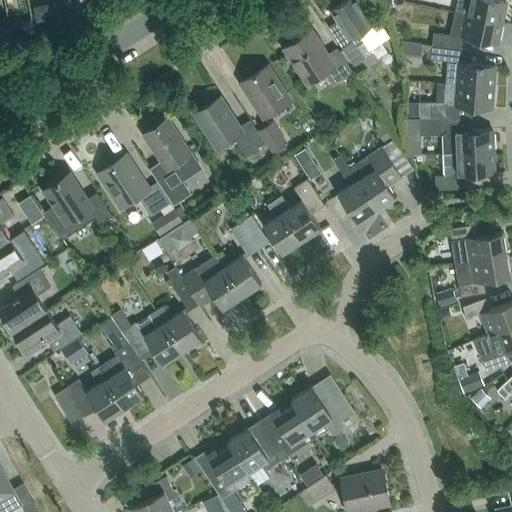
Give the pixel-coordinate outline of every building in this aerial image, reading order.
[(372,24),(355,0),(345,0),(332,9),(339,20),(328,27),(353,65),(364,58),(356,46),(363,41),(358,33),(372,24)] [(382,0),(384,9),(394,6),(392,0),(382,0)] [(457,0),(455,12),(501,22),(506,0),(505,0),(457,0)] [(62,17),(59,2),(49,4),(52,19),(62,17)] [(501,22),(455,12),(450,34),(433,33),(432,45),(461,49),(462,36),(497,43),(501,22)] [(35,33),(32,19),(19,22),(22,36),(35,33)] [(333,84),(352,71),(337,48),(327,54),(311,29),(284,47),(307,82),(324,71),(333,84)] [(459,61),(461,49),(432,45),(430,59),(447,61),(445,83),(493,86),(494,64),(459,61)] [(263,117),(290,100),(268,65),(241,82),(263,117)] [(367,70),(359,76),(365,86),(374,80),(367,70)] [(419,102),(410,102),(410,116),(420,115),(420,119),(448,119),(448,105),(491,109),(493,86),(445,83),(444,102),(419,102)] [(246,155),(265,143),(250,119),(240,126),(220,96),(193,113),(216,148),(234,137),(246,155)] [(143,134),(160,161),(149,168),(173,204),(185,197),(176,183),(182,180),(179,176),(198,163),(168,118),(143,134)] [(493,151),(492,128),(448,131),(448,119),(420,119),(420,135),(443,135),(443,153),(493,151)] [(273,152),(287,143),(272,121),(259,130),(273,152)] [(392,136),(383,122),(375,128),(383,141),(392,136)] [(409,154),(421,154),(421,142),(409,142),(409,154)] [(350,168),(376,208),(396,195),(389,185),(404,176),(384,146),(351,167),(350,168)] [(294,155),(301,164),(311,158),(305,148),(294,155)] [(463,188),(462,174),(494,173),(493,151),(443,153),(444,175),(435,175),(435,189),(463,188)] [(350,168),(351,167),(342,154),(334,159),(351,184),(338,193),(356,221),(376,208),(350,168)] [(151,215),(171,202),(157,181),(147,187),(126,155),(99,172),(121,206),(138,195),(151,215)] [(70,171),(43,189),(53,204),(44,210),(60,234),(92,213),(99,223),(112,215),(97,192),(87,198),(84,194),(79,186),(70,171)] [(302,199),(289,207),(281,195),(274,199),(301,240),(320,227),(312,214),(325,205),(308,179),(295,187),(302,199)] [(30,194),(18,202),(22,209),(34,201),(30,194)] [(1,224),(14,215),(2,197),(0,198),(0,244),(10,238),(1,224)] [(274,199),(267,204),(275,216),(263,224),(281,253),(301,240),(274,199)] [(174,208),(157,219),(166,232),(183,221),(174,208)] [(241,221),(241,222),(259,248),(269,241),(251,214),(241,221)] [(259,248),(241,222),(241,221),(230,228),(248,255),(259,248)] [(449,228),(455,262),(506,254),(502,231),(483,235),(481,223),(449,228)] [(130,246),(123,236),(111,244),(118,254),(130,246)] [(44,261),(33,244),(20,253),(10,238),(0,244),(0,275),(11,269),(18,279),(44,261)] [(241,295),(261,282),(242,254),(230,262),(222,250),(215,254),(241,295)] [(222,308),(241,295),(215,254),(181,276),(199,303),(200,305),(214,296),(222,308)] [(506,254),(455,262),(460,296),(485,292),(483,280),(510,276),(506,254)] [(199,303),(181,276),(175,266),(166,272),(173,282),(171,283),(188,310),(199,303)] [(37,295),(51,286),(39,269),(12,286),(19,297),(0,309),(0,311),(13,331),(47,309),(37,295)] [(456,302),(452,287),(435,292),(440,307),(456,302)] [(511,324),(511,300),(490,309),(486,297),(462,306),(466,318),(480,313),(488,333),(488,334),(511,324)] [(156,311),(182,351),(202,337),(184,308),(172,316),(165,305),(156,311)] [(438,311),(440,321),(446,320),(451,314),(449,308),(438,311)] [(81,333),(69,316),(56,324),(47,309),(13,331),(27,353),(47,340),(54,350),(81,333)] [(182,351),(156,311),(139,322),(138,320),(123,330),(140,357),(153,348),(163,363),(182,351)] [(118,349),(129,342),(110,316),(99,323),(113,343),(114,342),(118,349)] [(506,351),(511,348),(511,324),(488,334),(488,333),(474,338),(482,360),(487,371),(510,362),(506,351)] [(84,347),(77,337),(61,348),(67,358),(84,347)] [(114,352),(116,356),(98,367),(125,408),(145,395),(130,371),(143,363),(130,343),(114,352)] [(105,421),(125,408),(98,367),(92,371),(100,383),(88,391),(80,379),(54,395),(72,423),(96,407),(105,421)] [(460,377),(466,392),(485,385),(479,370),(460,377)] [(511,375),(497,390),(505,399),(511,392),(511,375)] [(291,399),(294,403),(311,430),(324,422),(331,433),(336,433),(343,429),(344,424),(341,420),(355,411),(337,384),(319,396),(312,385),(291,399)] [(491,398),(482,388),(471,397),(480,407),(491,398)] [(294,403),(282,411),(279,407),(271,412),(278,423),(267,430),(284,457),(300,447),(296,440),(311,430),(294,403)] [(261,463),(265,470),(284,457),(267,430),(256,438),(249,427),(227,441),(230,445),(230,444),(248,471),(261,463)] [(230,445),(218,452),(216,448),(207,454),(214,465),(204,471),(222,498),(253,478),(248,471),(230,444),(230,445)] [(201,470),(193,458),(182,465),(190,477),(201,470)] [(0,511),(5,511),(21,503),(0,465),(0,511)] [(387,503),(388,505),(389,505),(382,470),(342,478),(348,511),(349,511),(387,503)] [(326,475),(300,493),(309,506),(336,488),(326,475)] [(174,511),(168,499),(176,496),(166,476),(137,490),(142,501),(131,506),(133,511),(174,511)] [(225,511),(227,511),(218,494),(210,497),(217,511),(225,511)] [(39,511),(34,502),(23,508),(25,511),(39,511)]
